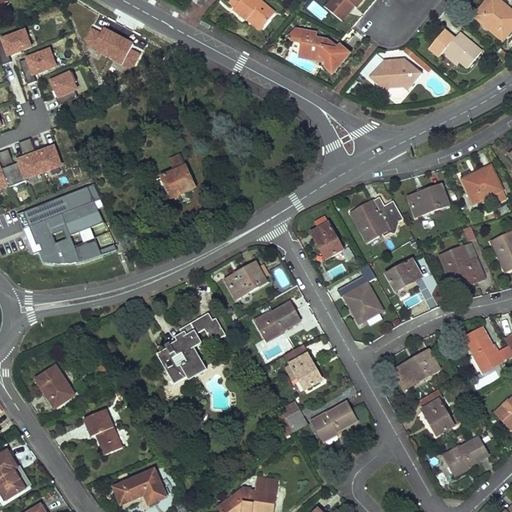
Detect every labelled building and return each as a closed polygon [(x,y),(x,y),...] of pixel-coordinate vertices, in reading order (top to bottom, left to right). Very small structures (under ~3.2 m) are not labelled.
[(232,0),(230,3),(235,8),(234,10),(247,21),(248,20),(251,16),(255,19),(254,19),(264,28),(276,14),(258,0),(232,0)] [(332,0),(326,8),(338,19),(351,4),(355,7),(356,9),(363,0),(332,0)] [(499,0),(487,0),(473,18),(490,31),(494,26),(508,37),(511,32),(511,16),(511,17),(506,12),(505,13),(504,13),(504,14),(501,11),(506,6),(499,0)] [(351,4),(338,19),(342,22),(355,7),(351,4)] [(511,16),(511,10),(506,6),(501,11),(504,14),(504,13),(505,13),(506,12),(511,17),(511,16)] [(248,20),(261,31),(264,28),(254,19),(255,19),(251,16),(248,20)] [(494,26),(490,31),(503,43),(508,37),(494,26)] [(101,35),(92,30),(86,41),(87,46),(129,68),(134,66),(139,55),(130,50),(133,45),(104,29),(101,35)] [(297,30),(290,38),(300,40),(302,31),(300,31),(297,30)] [(302,31),(300,40),(304,41),(300,56),(308,61),(313,57),(322,59),(326,63),(326,70),(334,75),(351,55),(340,47),(334,55),(328,50),(330,42),(315,39),(316,34),(311,33),(302,31)] [(25,32),(0,41),(0,56),(2,62),(10,58),(10,56),(31,48),(25,32)] [(449,35),(435,51),(442,56),(443,55),(446,51),(461,63),(468,69),(482,53),(460,34),(455,40),(449,35)] [(508,56),(501,50),(497,53),(505,60),(508,56)] [(56,67),(50,51),(20,63),(28,85),(37,82),(34,75),(56,67)] [(446,51),(443,55),(457,67),(461,63),(446,51)] [(384,61),(368,80),(392,100),(406,98),(426,74),(408,60),(397,72),(384,61)] [(408,60),(384,61),(397,72),(408,60)] [(78,83),(73,73),(52,83),(56,92),(60,98),(57,100),(60,107),(78,98),(75,91),(76,90),(74,85),(78,83)] [(0,189),(9,187),(10,189),(27,182),(26,180),(61,167),(56,153),(48,157),(46,152),(37,155),(31,139),(22,143),(30,163),(21,166),(22,169),(14,172),(6,151),(0,153),(0,163),(2,168),(0,168),(0,189)] [(9,150),(6,151),(14,172),(22,169),(21,166),(30,163),(22,143),(19,144),(25,160),(19,162),(20,162),(14,164),(9,150)] [(54,149),(46,152),(48,157),(56,153),(54,149)] [(189,158),(186,152),(170,160),(175,172),(162,178),(172,199),(196,188),(184,160),(189,158)] [(503,190),(491,166),(482,170),(484,173),(473,178),(472,175),(469,170),(460,174),(463,179),(461,180),(473,204),(503,190)] [(484,173),(482,170),(472,175),(473,178),(484,173)] [(449,206),(442,185),(432,189),(433,191),(420,195),(419,193),(409,196),(416,218),(449,206)] [(89,188),(24,214),(43,262),(52,264),(65,265),(80,263),(116,251),(89,188)] [(380,198),(373,202),(375,204),(353,217),(368,242),(382,234),(389,230),(391,234),(397,230),(396,228),(398,224),(404,221),(394,202),(388,205),(389,208),(386,209),(385,207),(380,198)] [(375,204),(373,202),(352,214),(353,217),(375,204)] [(329,224),(315,232),(324,248),(321,250),(327,260),(344,251),(329,224)] [(324,248),(315,232),(312,233),(321,250),(324,248)] [(511,233),(492,242),(504,269),(511,265),(511,233)] [(485,279),(471,245),(441,257),(455,291),(485,279)] [(413,261),(387,276),(397,293),(407,287),(405,284),(420,275),(413,261)] [(267,282),(256,263),(248,268),(249,271),(237,277),(236,275),(226,280),(237,299),(267,282)] [(249,271),(248,268),(236,275),(237,277),(249,271)] [(422,278),(420,275),(405,284),(407,287),(422,278)] [(357,289),(354,282),(341,290),(345,296),(344,297),(348,304),(351,302),(362,323),(384,311),(368,283),(357,289)] [(362,323),(351,302),(348,304),(360,324),(362,323)] [(301,322),(290,303),(272,313),(271,312),(256,321),(266,338),(280,330),(282,332),(301,322)] [(226,335),(217,319),(213,321),(209,314),(180,330),(182,334),(175,338),(177,341),(171,345),(170,343),(163,347),(164,350),(157,355),(174,385),(187,377),(205,367),(194,348),(193,345),(199,342),(200,344),(202,343),(198,334),(205,330),(213,343),(226,335)] [(493,346),(483,329),(465,339),(476,358),(478,357),(486,371),(503,361),(495,346),(493,346)] [(282,332),(280,330),(266,338),(268,342),(282,334),(282,332)] [(308,355),(303,346),(285,355),(291,365),(298,378),(305,391),(323,381),(317,371),(314,373),(305,357),(308,355)] [(511,363),(511,356),(507,348),(500,352),(508,365),(511,363)] [(441,370),(430,351),(415,360),(417,362),(405,369),(404,366),(395,371),(406,390),(441,370)] [(317,371),(308,355),(305,357),(314,373),(317,371)] [(486,371),(478,357),(476,358),(474,359),(482,373),(486,371)] [(417,362),(415,360),(404,366),(405,369),(417,362)] [(298,378),(291,365),(286,368),(293,381),(298,378)] [(75,396),(56,367),(37,381),(55,409),(75,396)] [(207,370),(205,367),(187,377),(189,381),(207,370)] [(443,399),(438,390),(421,400),(426,409),(423,411),(438,437),(455,427),(452,422),(440,400),(443,399)] [(511,399),(510,401),(509,400),(496,412),(511,429),(511,399)] [(300,410),(295,402),(287,407),(291,415),(300,410)] [(358,422),(347,403),(329,414),(328,412),(313,421),(322,439),(337,430),(338,433),(358,422)] [(291,415),(287,407),(282,410),(286,418),(291,415)] [(304,417),(300,410),(291,415),(286,418),(290,425),(304,417)] [(122,448),(106,411),(84,419),(92,437),(97,435),(106,456),(122,448)] [(308,424),(304,417),(290,425),(294,432),(308,424)] [(464,422),(461,417),(452,422),(455,427),(464,422)] [(338,433),(337,430),(322,439),(325,442),(339,434),(338,433)] [(489,456),(479,438),(461,448),(460,447),(444,456),(454,473),(469,465),(470,467),(489,456)] [(18,467),(8,451),(0,455),(0,490),(6,500),(25,489),(14,470),(18,467)] [(470,467),(469,465),(454,473),(457,477),(471,469),(470,467)] [(32,485),(20,466),(18,467),(14,470),(25,489),(32,485)] [(167,498),(155,471),(114,488),(122,506),(141,497),(140,495),(144,493),(145,495),(150,506),(167,498)] [(274,511),(278,480),(258,478),(256,492),(252,491),(252,489),(244,488),(218,508),(220,511),(238,511),(242,509),(241,511),(274,511)]
